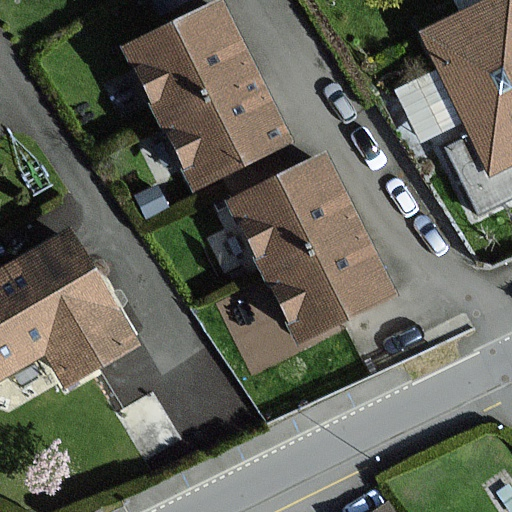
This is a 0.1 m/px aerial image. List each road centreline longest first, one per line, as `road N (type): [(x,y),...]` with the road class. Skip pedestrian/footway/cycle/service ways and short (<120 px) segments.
road 1 (residential): [(251,0),(382,220),(485,300),(511,335)]
road 2 (residential): [(0,72),(225,404)]
road 3 (residential): [(193,511),(511,359)]
